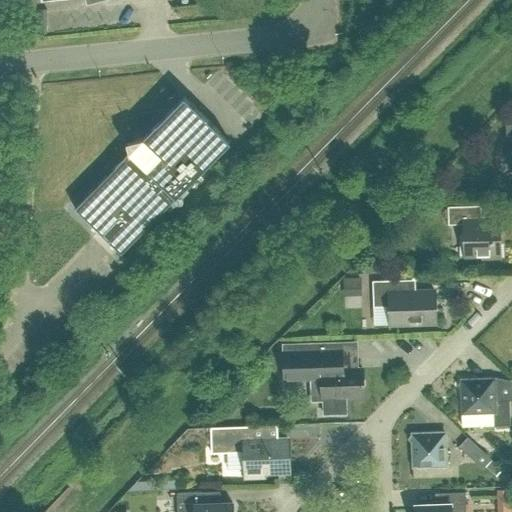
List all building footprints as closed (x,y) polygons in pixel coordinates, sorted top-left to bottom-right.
[(129,152),(74,208),(92,225),(93,225),(122,253),(231,143),(202,114),(184,96),(143,138),(126,143),(129,152)] [(482,259),(501,258),(500,219),(478,219),(478,205),(448,206),(448,224),(463,224),(464,257),(482,256),(482,259)] [(389,324),(436,322),(435,291),(401,292),(400,280),(372,281),(373,307),(388,306),(389,324)] [(346,413),(346,397),(363,396),(362,367),(332,368),(331,342),(283,344),(284,370),(293,370),(293,379),(322,378),(323,414),(346,413)] [(493,413),(494,426),(510,425),(509,400),(497,401),(496,377),(460,378),(461,414),(493,413)] [(288,471),(289,471),(288,439),(254,440),(253,426),(210,427),(211,453),(244,452),(245,478),(265,477),(264,470),(288,469),(288,471)] [(410,432),(412,468),(448,467),(446,431),(410,432)] [(459,446),(483,469),(492,459),(467,437),(459,446)] [(511,490),(498,490),(498,502),(511,502),(511,490)] [(177,492),(177,511),(232,511),(232,502),(202,503),(202,491),(177,492)] [(465,511),(465,492),(440,493),(441,504),(415,505),(415,511),(465,511)]
